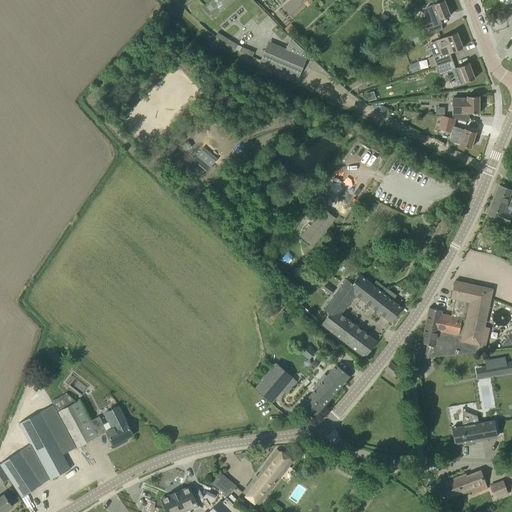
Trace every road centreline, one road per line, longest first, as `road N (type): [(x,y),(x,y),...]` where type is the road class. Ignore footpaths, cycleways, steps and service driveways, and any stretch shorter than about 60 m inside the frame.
road 1 (track): [(165,0),(204,40),(488,172)]
road 2 (tertiary): [(323,425),(436,279),(503,137)]
road 3 (tertiary): [(66,511),(141,468),(200,447),(323,425)]
